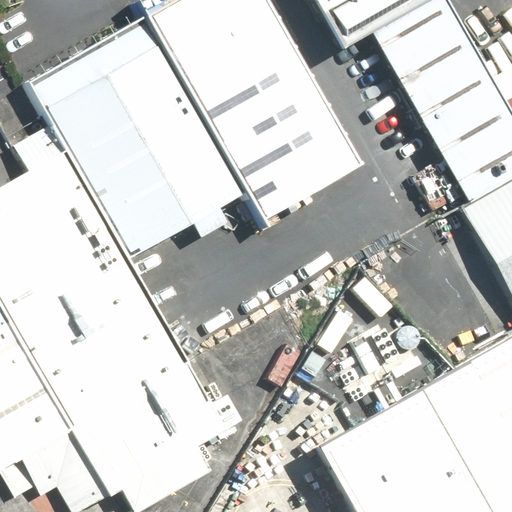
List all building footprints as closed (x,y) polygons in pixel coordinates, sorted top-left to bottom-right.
[(253,0),(179,0),(152,15),(251,194),(266,223),(351,177),(253,0)] [(288,0),(317,51),(407,0),(288,0)] [(511,179),(511,152),(430,6),(357,46),(452,214),(511,179)] [(68,163),(120,259),(251,194),(152,15),(25,84),(68,163)] [(511,89),(485,105),(511,152),(511,89)] [(120,259),(68,163),(0,199),(0,325),(59,434),(101,511),(128,511),(202,472),(191,453),(218,438),(120,259)] [(511,180),(452,214),(511,321),(511,320),(511,180)] [(0,466),(59,434),(0,325),(0,466)] [(511,511),(511,327),(445,365),(288,447),(325,511),(511,511)] [(279,342),(257,378),(273,388),(296,352),(279,342)]
